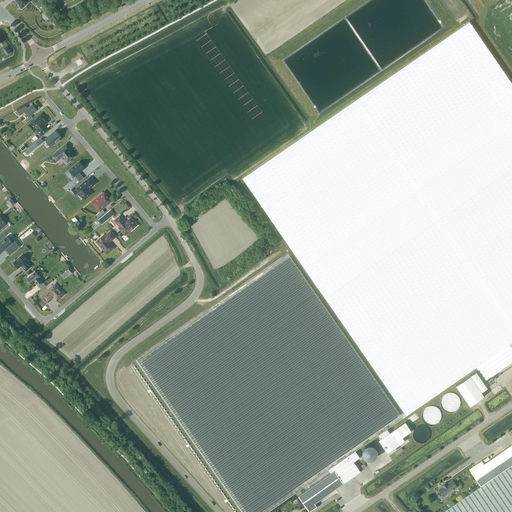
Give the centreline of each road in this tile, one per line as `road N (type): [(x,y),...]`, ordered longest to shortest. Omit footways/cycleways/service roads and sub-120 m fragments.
road 1 (unclassified): [(218,511),(109,381),(118,355),(196,292),(199,273),(169,219)]
road 2 (residential): [(0,270),(47,319),(155,228)]
road 3 (unclassified): [(356,511),(511,405)]
road 4 (unclassified): [(169,219),(85,112)]
road 5 (residential): [(155,228),(69,126)]
road 6 (secondary): [(39,57),(146,0)]
